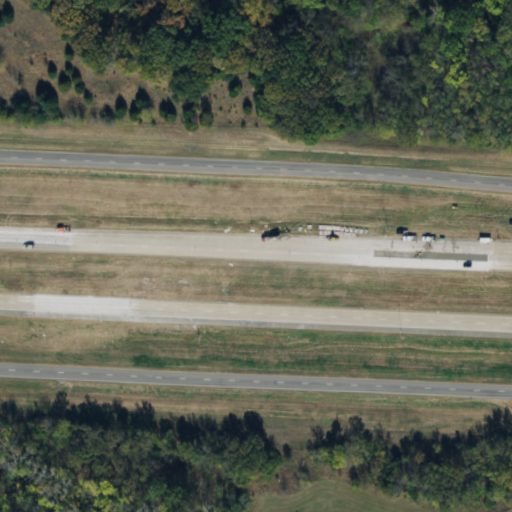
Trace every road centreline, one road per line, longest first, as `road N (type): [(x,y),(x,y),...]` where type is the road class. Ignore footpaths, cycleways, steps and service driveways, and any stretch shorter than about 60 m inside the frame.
road 1 (secondary): [(511,184),(0,156)]
road 2 (motorway): [(0,301),(511,324)]
road 3 (secondary): [(0,370),(511,392)]
road 4 (motorway): [(511,260),(0,240)]
road 5 (motorway): [(511,250),(383,255)]
